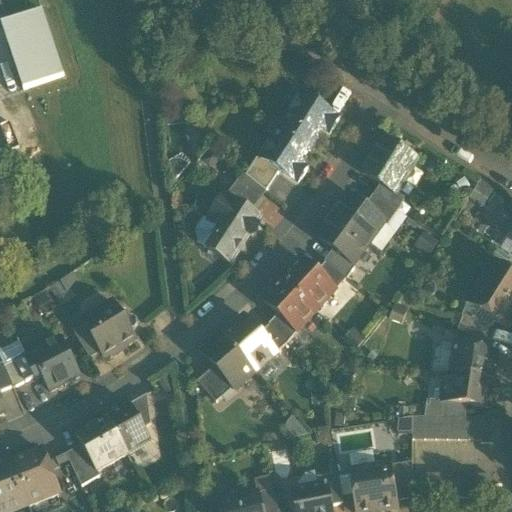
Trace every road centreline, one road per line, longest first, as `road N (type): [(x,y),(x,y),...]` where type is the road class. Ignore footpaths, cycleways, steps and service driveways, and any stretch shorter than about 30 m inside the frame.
road 1 (residential): [(375,96),(295,236),(180,340),(93,401),(0,442)]
road 2 (residential): [(227,0),(375,96)]
road 3 (residential): [(375,96),(511,181)]
